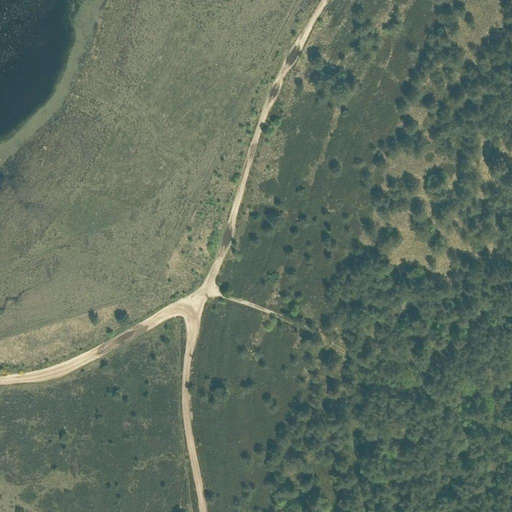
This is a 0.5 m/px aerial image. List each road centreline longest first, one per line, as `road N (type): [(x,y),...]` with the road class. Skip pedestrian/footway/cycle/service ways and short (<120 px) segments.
road 1 (track): [(203,511),(186,417),(189,345),(272,94),(326,0)]
road 2 (track): [(0,377),(70,366),(205,293)]
